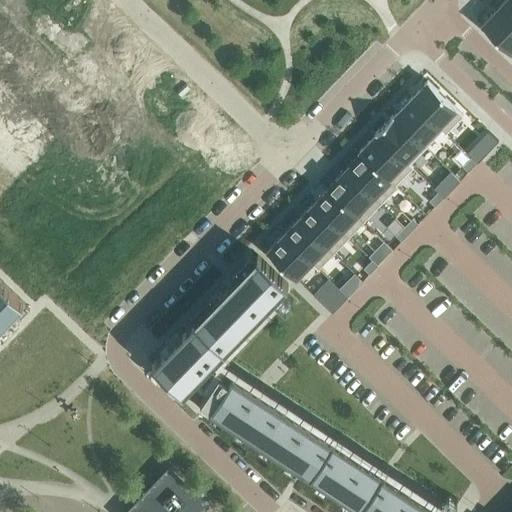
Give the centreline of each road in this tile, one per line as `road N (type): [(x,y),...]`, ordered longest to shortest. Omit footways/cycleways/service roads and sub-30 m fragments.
road 1 (residential): [(275,511),(124,370),(116,343),(291,159)]
road 2 (residential): [(291,159),(122,0)]
road 3 (residential): [(291,159),(412,33)]
road 4 (residential): [(412,33),(511,128)]
